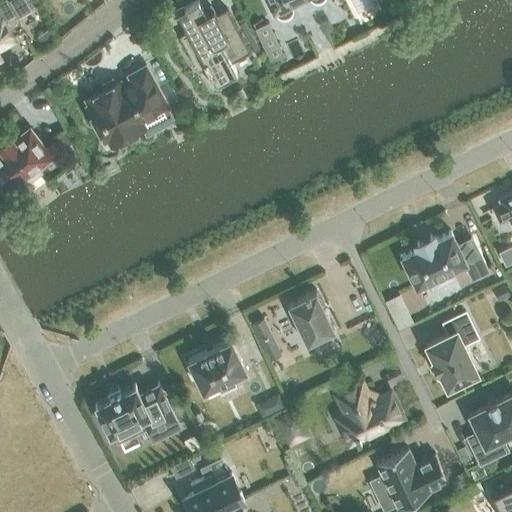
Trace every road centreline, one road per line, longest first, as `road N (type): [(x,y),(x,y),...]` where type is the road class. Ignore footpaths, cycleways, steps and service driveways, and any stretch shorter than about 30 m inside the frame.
road 1 (residential): [(45,369),(340,223)]
road 2 (residential): [(340,223),(436,420)]
road 3 (residential): [(340,223),(511,142)]
road 4 (residential): [(0,103),(130,0)]
road 5 (residential): [(122,511),(45,369)]
